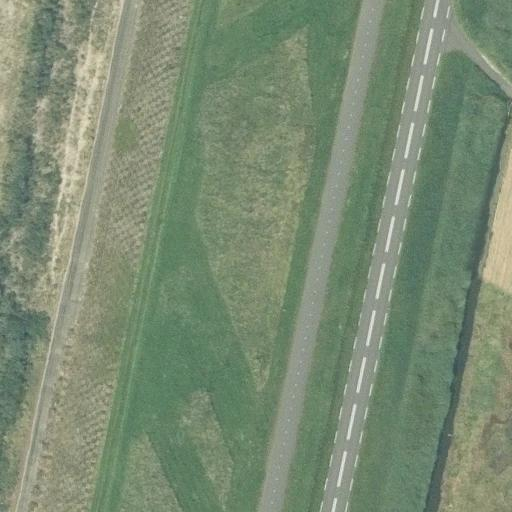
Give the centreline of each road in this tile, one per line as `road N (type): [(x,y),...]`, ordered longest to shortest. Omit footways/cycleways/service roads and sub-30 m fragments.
road 1 (unknown): [(122,0),(12,511)]
road 2 (tertiary): [(330,511),(436,0)]
